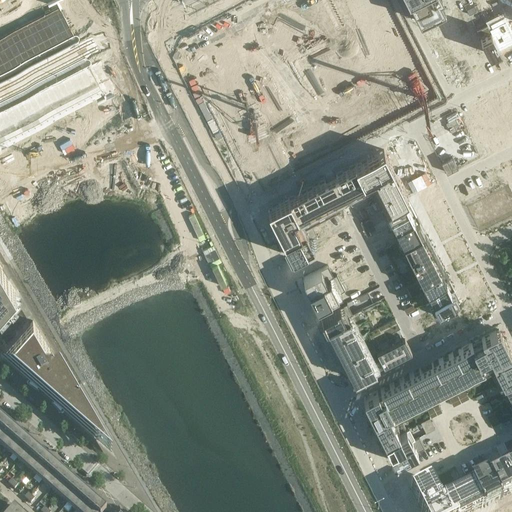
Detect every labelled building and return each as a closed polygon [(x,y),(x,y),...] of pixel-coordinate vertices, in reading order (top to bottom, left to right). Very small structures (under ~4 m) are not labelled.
[(236,34),(191,57),(208,91),(217,86),(220,92),(223,98),(214,102),(258,189),(436,99),(386,0),(303,0),(253,25),(272,62),(351,22),(381,82),(275,136),(249,85),(243,87),(241,82),(238,76),(253,68),(236,34)] [(408,0),(415,12),(435,2),(435,1),(433,0),(408,0)] [(511,11),(503,16),(511,33),(511,11)] [(441,12),(420,22),(447,76),(478,60),(465,35),(455,40),(441,12)] [(491,26),(489,27),(500,49),(511,42),(511,33),(503,16),(489,23),(491,26)] [(487,24),(476,29),(489,54),(500,49),(489,27),(487,24)] [(476,29),(465,35),(478,60),(489,54),(476,29)] [(511,86),(480,102),(503,149),(511,144),(511,86)] [(325,180),(268,209),(284,241),(305,230),(302,223),(337,205),(348,199),(375,186),(387,209),(408,198),(384,150),(336,174),(325,180)] [(408,198),(387,209),(395,225),(416,214),(408,198)] [(416,214),(395,225),(403,241),(424,230),(416,214)] [(284,242),(283,243),(290,257),(292,256),(292,257),(313,246),(310,239),(317,236),(312,226),(305,230),(284,241),(284,242)] [(424,230),(403,241),(422,279),(443,268),(424,230)] [(313,246),(292,257),(297,268),(319,257),(313,246)] [(351,254),(346,257),(351,267),(356,265),(351,254)] [(319,257),(297,268),(303,278),(321,269),(328,266),(322,255),(319,257)] [(0,309),(16,292),(0,265),(0,309)] [(321,269),(303,278),(308,289),(326,280),(333,276),(328,266),(321,269)] [(422,279),(417,281),(423,292),(424,291),(427,289),(449,279),(448,277),(444,269),(444,268),(443,268),(422,279)] [(326,280),(308,289),(317,305),(345,291),(337,275),(333,276),(326,280)] [(427,289),(424,291),(429,302),(454,289),(449,278),(449,279),(427,289)] [(429,302),(426,304),(431,315),(438,311),(460,300),(454,289),(429,302)] [(334,296),(316,305),(322,316),(340,307),(347,303),(341,293),(334,296)] [(444,322),(417,335),(422,346),(470,321),(460,300),(438,311),(444,322)] [(322,317),(321,318),(325,326),(327,326),(349,316),(352,314),(347,303),(340,307),(322,316),(322,317)] [(349,316),(327,326),(347,366),(348,366),(350,370),(350,371),(354,380),(376,369),(371,359),(369,355),(368,354),(350,319),(349,316)] [(373,342),(400,329),(400,328),(395,319),(368,333),(373,342)] [(89,417),(33,321),(30,325),(10,348),(11,350),(7,355),(5,353),(3,355),(21,370),(76,418),(80,423),(81,422),(82,424),(90,419),(89,418),(89,417)] [(426,366),(363,398),(385,441),(406,430),(396,409),(437,387),(483,365),(481,360),(490,356),(503,381),(511,376),(511,355),(499,329),(426,366)] [(390,344),(376,351),(379,356),(382,363),(383,365),(384,365),(398,358),(412,351),(410,348),(404,337),(390,344)] [(379,356),(371,359),(376,369),(383,365),(382,363),(379,356)] [(511,376),(503,381),(508,392),(511,390),(511,376)] [(0,433),(8,424),(0,417),(0,433)] [(0,445),(2,447),(16,431),(8,424),(0,433),(0,445)] [(406,430),(385,441),(390,452),(415,439),(409,429),(406,430)] [(10,454),(24,438),(16,431),(2,447),(10,454)] [(415,439),(390,452),(396,462),(417,451),(424,448),(419,437),(415,439)] [(18,462),(33,445),(24,438),(10,454),(18,462)] [(435,442),(425,448),(430,458),(441,453),(435,442)] [(27,469),(41,453),(33,445),(18,462),(27,469)] [(417,451),(396,462),(405,480),(426,469),(417,451)] [(35,476),(49,460),(41,453),(27,469),(35,476)] [(43,483),(57,467),(49,460),(35,476),(43,483)] [(51,490),(65,474),(57,467),(43,483),(51,490)] [(426,469),(405,480),(410,491),(430,481),(432,480),(426,469)] [(511,478),(507,469),(489,478),(500,499),(511,493),(511,478)] [(476,476),(467,480),(471,487),(482,508),(500,499),(486,473),(476,477),(476,476)] [(59,497),(73,481),(65,474),(51,490),(59,497)] [(67,504),(81,488),(73,481),(59,497),(67,504)] [(430,481),(410,491),(414,498),(417,504),(421,511),(474,511),(482,508),(471,487),(465,490),(461,482),(437,494),(430,481)] [(76,511),(89,495),(81,488),(67,504),(76,511)] [(76,511),(89,511),(97,503),(89,495),(76,511)] [(104,511),(106,510),(97,503),(89,511),(104,511)]
